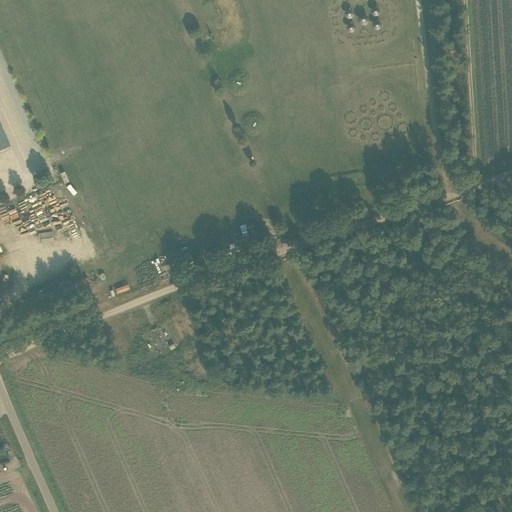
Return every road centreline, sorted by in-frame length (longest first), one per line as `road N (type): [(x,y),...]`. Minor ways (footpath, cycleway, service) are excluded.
road 1 (unclassified): [(474,178),(0,353)]
road 2 (track): [(417,0),(446,189),(469,239),(511,261)]
road 3 (track): [(511,319),(342,383)]
road 4 (track): [(464,0),(474,178)]
road 5 (track): [(502,319),(358,224)]
road 6 (track): [(342,383),(398,511)]
road 7 (unclassified): [(54,511),(0,386)]
